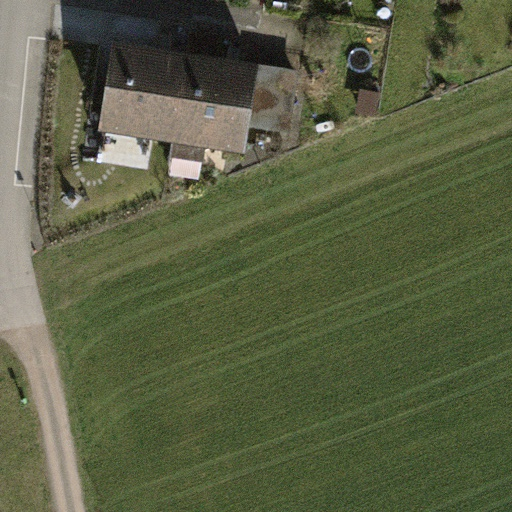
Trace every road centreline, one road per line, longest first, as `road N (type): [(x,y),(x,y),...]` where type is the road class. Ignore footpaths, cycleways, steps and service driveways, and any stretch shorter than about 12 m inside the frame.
road 1 (track): [(0,269),(28,353),(57,511)]
road 2 (residential): [(0,123),(14,0)]
